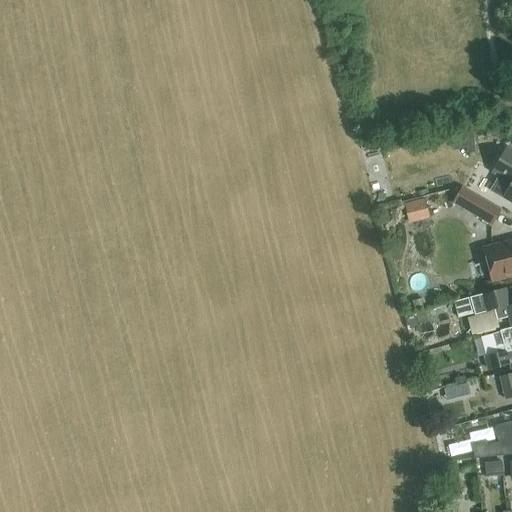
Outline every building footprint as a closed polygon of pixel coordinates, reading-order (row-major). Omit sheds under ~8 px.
[(511,184),(502,198),(511,203),(511,150),(507,148),(492,173),(511,184)] [(462,189),(455,202),(492,224),(500,211),(462,189)] [(412,224),(434,218),(430,204),(409,210),(412,224)] [(511,240),(482,248),(491,281),(511,275),(511,240)] [(511,327),(511,304),(509,306),(504,288),(470,297),(474,316),(494,310),(496,321),(509,317),(511,327)] [(470,297),(454,301),(459,319),(474,316),(470,297)] [(511,328),(499,331),(499,333),(493,335),(498,354),(485,357),(489,371),(511,364),(511,327),(511,328)] [(511,374),(499,378),(505,401),(511,399),(511,374)] [(439,376),(428,379),(431,391),(442,388),(439,376)] [(467,383),(455,386),(459,398),(471,395),(467,383)] [(486,477),(503,475),(502,461),(484,463),(486,477)]
